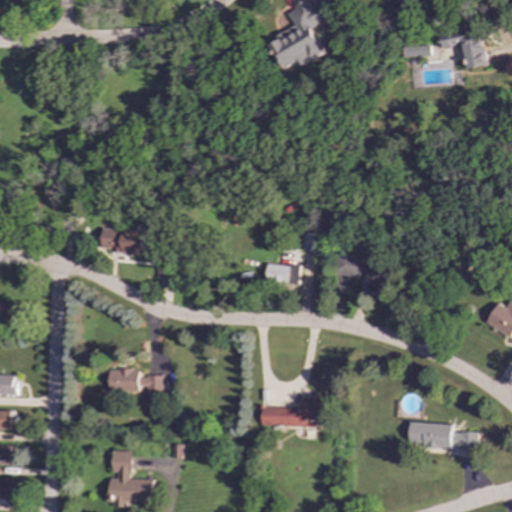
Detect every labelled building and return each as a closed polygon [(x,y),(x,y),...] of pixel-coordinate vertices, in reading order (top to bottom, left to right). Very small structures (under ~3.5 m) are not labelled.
[(325,53),(312,27),(330,17),(321,1),(311,6),(308,0),(303,0),(293,6),(295,11),(288,15),(294,26),(279,34),(281,38),(270,44),(283,68),(299,60),(302,66),(325,53)] [(486,65),(480,28),(439,34),(441,48),(463,44),(467,68),(486,65)] [(408,57),(431,56),(430,46),(408,46),(408,57)] [(103,252),(147,253),(147,230),(104,229),(103,252)] [(303,249),(320,251),(323,234),(305,232),(303,249)] [(372,260),(339,252),(334,273),(367,280),(372,260)] [(391,286),(394,267),(372,262),(368,282),(391,286)] [(178,263),(159,263),(158,276),(178,277),(178,263)] [(301,265),(268,264),(267,282),(300,283),(301,265)] [(486,323),(511,338),(511,336),(511,298),(506,308),(498,303),(486,323)] [(18,301),(0,300),(0,323),(17,324),(18,301)] [(162,392),(163,372),(109,371),(109,390),(147,391),(147,392),(162,392)] [(17,375),(0,374),(0,393),(16,394),(17,375)] [(301,408),(261,406),(261,425),(321,427),(322,398),(301,398),(301,408)] [(0,428),(13,429),(13,411),(0,410),(0,428)] [(452,424),(410,422),(409,446),(477,449),(477,432),(452,431),(452,424)] [(0,465),(13,465),(13,445),(0,445),(0,465)] [(153,479),(131,479),(131,451),(112,451),(112,472),(117,472),(117,479),(111,479),(111,504),(153,505),(153,479)] [(0,498),(13,499),(14,480),(0,479),(0,498)]
